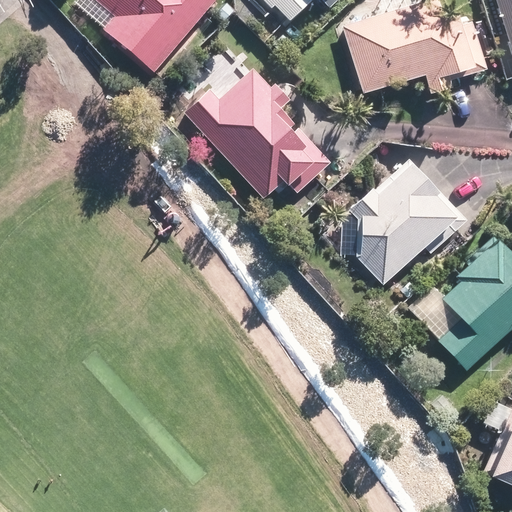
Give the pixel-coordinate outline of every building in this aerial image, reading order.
[(151,73),(211,0),(71,0),(67,5),(151,73)] [(289,0),(299,10),(308,0),(289,0)] [(434,0),(419,0),(339,23),(359,94),(419,77),(425,97),(450,90),(447,81),(483,70),(470,22),(443,30),(434,0)] [(511,0),(492,0),(511,62),(511,0)] [(208,90),(183,113),(260,198),(279,181),(294,197),(328,167),(277,110),(282,105),(250,70),(217,100),(208,90)] [(464,222),(407,158),(342,215),(338,253),(357,254),(383,284),(426,246),(431,251),(464,222)] [(511,247),(498,233),(450,279),(454,283),(443,293),(432,282),(405,308),(465,371),(511,325),(511,247)] [(441,395),(429,405),(449,426),(460,415),(441,395)] [(511,406),(494,400),(476,422),(500,431),(481,480),(511,491),(511,406)]
